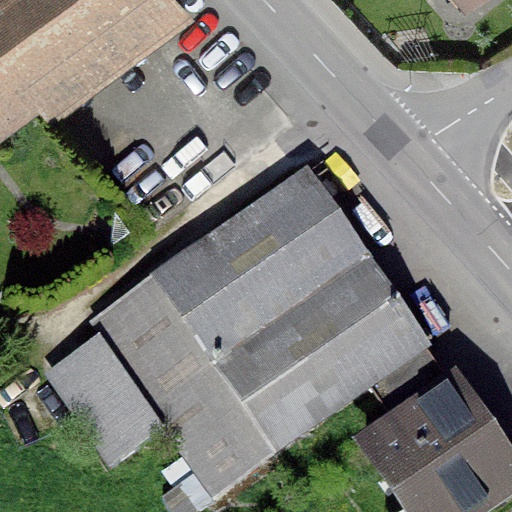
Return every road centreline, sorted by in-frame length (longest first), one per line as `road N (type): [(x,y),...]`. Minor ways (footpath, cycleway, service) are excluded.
road 1 (tertiary): [(262,0),(408,158)]
road 2 (tertiary): [(408,158),(511,276)]
road 3 (residential): [(408,158),(511,89)]
